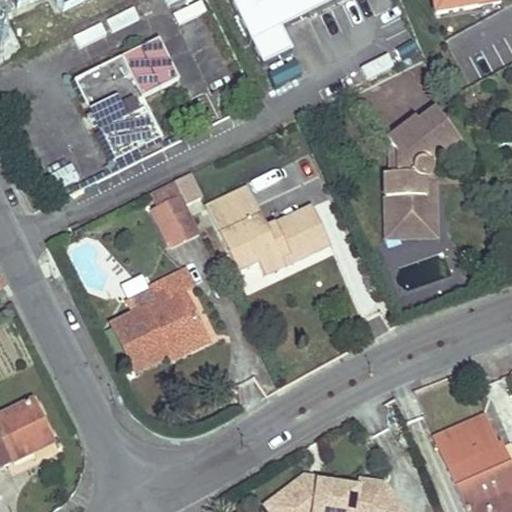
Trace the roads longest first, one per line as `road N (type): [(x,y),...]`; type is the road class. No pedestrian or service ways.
road 1 (residential): [(155,500),(368,377),(511,320)]
road 2 (unclassified): [(155,500),(125,463),(0,228)]
